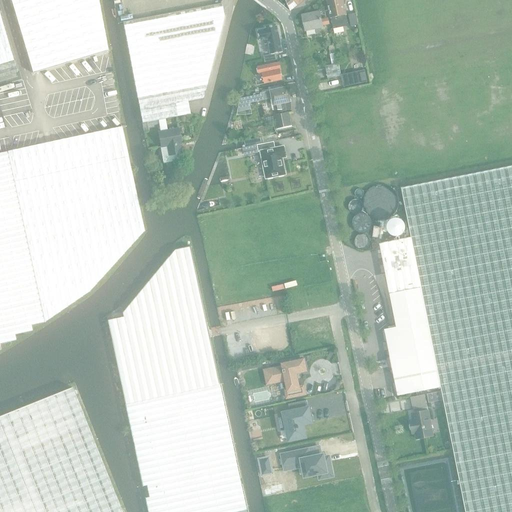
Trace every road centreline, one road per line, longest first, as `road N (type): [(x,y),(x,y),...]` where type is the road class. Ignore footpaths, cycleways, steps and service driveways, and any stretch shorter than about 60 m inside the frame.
road 1 (unclassified): [(347,304),(291,31),(265,0)]
road 2 (residential): [(347,304),(334,317),(375,511)]
road 3 (unclassified): [(392,511),(347,304)]
road 4 (unknown): [(0,2),(31,113),(24,125),(0,129)]
